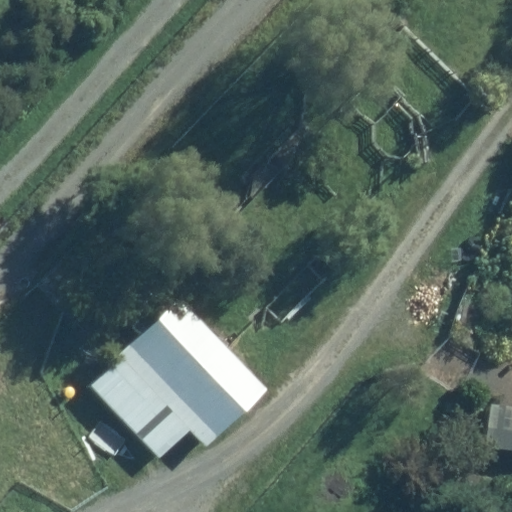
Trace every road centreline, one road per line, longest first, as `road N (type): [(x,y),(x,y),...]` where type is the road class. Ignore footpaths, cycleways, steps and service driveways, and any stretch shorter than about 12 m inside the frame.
road 1 (unknown): [(119,511),(273,381),(511,86)]
road 2 (unknown): [(276,0),(0,269)]
